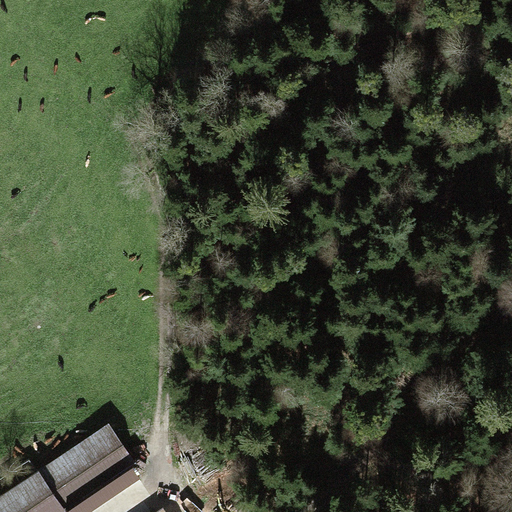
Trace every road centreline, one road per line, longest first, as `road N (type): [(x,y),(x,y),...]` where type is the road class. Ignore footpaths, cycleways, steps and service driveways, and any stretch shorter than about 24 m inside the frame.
road 1 (track): [(169,241),(212,168),(281,101),(351,53),(479,0)]
road 2 (track): [(105,511),(143,482),(160,442),(169,241)]
road 3 (track): [(306,511),(445,363),(511,312)]
road 4 (track): [(0,59),(129,127),(169,241)]
